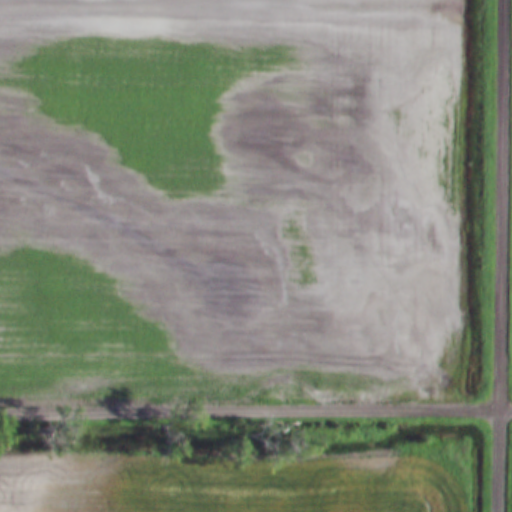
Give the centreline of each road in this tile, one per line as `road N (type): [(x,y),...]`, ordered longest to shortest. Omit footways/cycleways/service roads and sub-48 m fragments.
road 1 (track): [(503,511),(507,0)]
road 2 (track): [(511,410),(0,414)]
